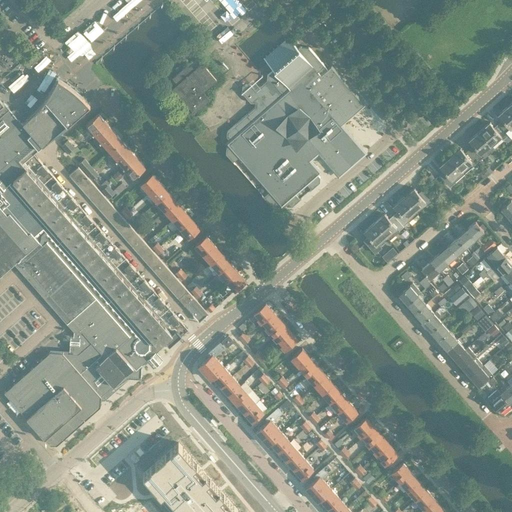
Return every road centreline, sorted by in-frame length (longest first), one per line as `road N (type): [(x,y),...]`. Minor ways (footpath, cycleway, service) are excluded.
road 1 (residential): [(205,338),(41,150),(102,97)]
road 2 (residential): [(273,282),(470,511)]
road 3 (residential): [(273,282),(217,231),(102,97)]
road 4 (residential): [(499,431),(371,283)]
road 5 (residential): [(396,129),(285,0)]
road 6 (residential): [(320,241),(299,215),(396,129)]
road 7 (unclassified): [(272,507),(183,404),(178,387)]
road 8 (residential): [(57,471),(133,401),(178,387)]
road 9 (residential): [(288,493),(197,390)]
road 10 (residential): [(371,283),(474,196)]
road 11 (residential): [(418,156),(511,75)]
road 12 (residential): [(327,236),(418,156)]
